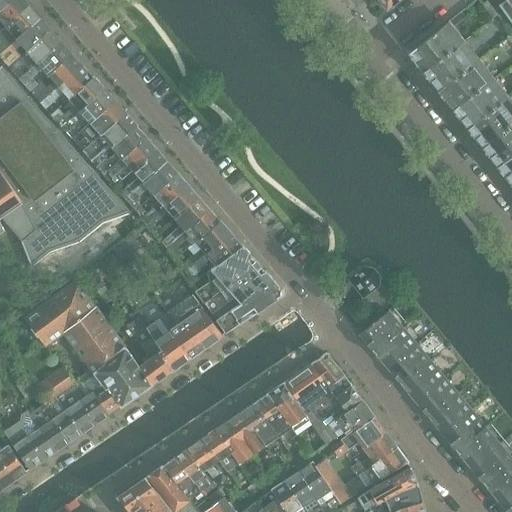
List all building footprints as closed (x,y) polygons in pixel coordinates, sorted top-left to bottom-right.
[(0,0),(0,10),(11,0),(0,0)] [(24,0),(11,0),(0,10),(0,21),(5,27),(30,6),(29,5),(24,0)] [(378,0),(387,10),(399,0),(378,0)] [(511,0),(507,0),(499,6),(511,23),(511,0)] [(487,1),(482,6),(492,19),(498,15),(487,1)] [(1,42),(0,42),(0,52),(40,18),(30,6),(5,27),(11,35),(1,42)] [(51,30),(40,18),(0,52),(0,57),(3,62),(12,54),(20,44),(26,51),(51,30)] [(448,22),(408,54),(414,61),(423,73),(463,41),(448,22)] [(26,51),(8,67),(18,80),(61,42),(51,30),(26,51)] [(423,73),(428,80),(429,80),(438,92),(478,61),(463,41),(423,73)] [(61,42),(18,80),(24,86),(33,78),(41,68),(47,75),(72,54),(61,42)] [(42,80),(38,83),(29,91),(34,97),(40,103),(82,66),(72,54),(47,75),(53,82),(47,87),(42,80)] [(438,92),(443,99),(453,111),(493,79),(478,61),(438,92)] [(82,66),(40,103),(45,110),(54,102),(62,92),(68,99),(93,77),(82,66)] [(130,213),(57,131),(7,74),(7,75),(1,68),(2,68),(1,67),(0,67),(0,232),(3,231),(0,223),(0,218),(1,219),(0,218),(1,218),(21,241),(20,241),(31,268),(33,267),(32,266),(50,252),(79,242),(102,223),(128,214),(129,215),(130,213)] [(68,100),(74,107),(64,115),(58,108),(50,115),(60,128),(63,125),(104,89),(93,76),(93,77),(68,99),(69,100),(68,100)] [(33,78),(24,86),(29,91),(38,83),(33,78)] [(453,111),(452,111),(458,118),(467,130),(508,98),(493,79),(453,111)] [(89,124),(115,101),(104,89),(63,125),(68,131),(70,129),(83,117),(89,124)] [(511,125),(511,104),(508,98),(467,130),(473,137),(482,148),(511,125)] [(75,137),(72,139),(82,151),(126,113),(115,101),(89,124),(80,132),(85,138),(79,142),(75,137)] [(126,113),(82,151),(92,163),(102,155),(111,147),(136,125),(126,113)] [(63,125),(60,128),(72,139),(75,137),(76,135),(70,129),(68,131),(63,125)] [(102,155),(92,163),(103,176),(146,138),(136,126),(137,125),(136,125),(111,147),(116,153),(107,161),(102,155)] [(511,125),(482,148),(482,149),(488,156),(497,167),(511,155),(511,125)] [(146,138),(103,176),(114,188),(122,181),(118,176),(119,172),(126,165),(132,171),(157,150),(146,138)] [(132,171),(138,178),(120,194),(124,199),(167,162),(157,150),(132,171)] [(511,155),(497,167),(497,168),(502,175),(503,175),(511,186),(511,155)] [(153,195),(177,174),(167,162),(124,199),(135,211),(141,206),(135,200),(147,189),(153,195)] [(141,206),(135,211),(146,223),(188,186),(178,174),(177,174),(153,195),(159,202),(147,213),(141,206)] [(188,186),(146,223),(150,228),(155,225),(168,212),(174,219),(199,198),(188,186)] [(180,227),(161,243),(166,248),(167,247),(184,232),(209,210),(199,198),(174,219),(174,220),(180,227)] [(190,246),(187,249),(188,250),(220,222),(209,210),(184,232),(167,247),(176,259),(183,254),(177,248),(185,240),(190,246)] [(193,255),(189,260),(193,264),(231,233),(220,221),(220,222),(188,250),(193,255)] [(155,225),(150,228),(156,235),(163,230),(160,225),(157,227),(155,225)] [(193,264),(186,270),(193,277),(200,271),(198,270),(207,263),(206,262),(209,259),(215,266),(242,246),(231,233),(193,264)] [(133,235),(113,249),(122,262),(142,248),(133,235)] [(217,277),(196,294),(203,303),(257,264),(257,263),(256,264),(255,265),(250,259),(251,258),(252,258),(251,257),(251,256),(242,246),(215,266),(210,270),(217,277)] [(257,264),(203,303),(212,314),(228,301),(234,297),(240,304),(241,303),(241,304),(273,281),(264,271),(263,270),(262,271),(263,271),(262,272),(256,266),(257,265),(258,265),(257,264)] [(359,266),(360,267),(357,268),(355,269),(354,268),(346,275),(348,276),(347,277),(348,278),(363,297),(377,315),(397,298),(395,295),(391,298),(380,284),(381,282),(381,280),(380,277),(380,276),(380,274),(378,274),(372,267),(371,266),(370,265),(368,265),(366,264),(366,265),(363,265),(359,266)] [(75,280),(23,318),(45,348),(63,335),(89,370),(78,379),(89,394),(92,392),(108,416),(156,382),(143,363),(139,366),(124,346),(125,345),(96,306),(95,307),(75,280)] [(240,304),(216,320),(226,333),(280,296),(281,289),(273,281),(241,304),(241,303),(240,304)] [(94,287),(106,304),(113,299),(107,291),(108,291),(101,282),(94,287)] [(198,303),(182,316),(185,320),(204,348),(222,336),(198,303)] [(166,313),(176,325),(168,331),(188,359),(204,348),(185,320),(182,316),(175,307),(166,313)] [(388,311),(359,335),(374,353),(403,328),(388,311)] [(155,340),(155,341),(162,351),(159,353),(172,371),(188,359),(168,331),(176,325),(166,313),(146,327),(155,340)] [(126,326),(149,359),(143,363),(156,382),(172,371),(159,353),(162,351),(155,341),(155,340),(146,327),(139,317),(126,326)] [(374,353),(387,369),(416,345),(403,328),(374,353)] [(416,345),(387,369),(401,385),(430,361),(416,345)] [(326,354),(311,364),(336,396),(351,385),(344,376),(326,354)] [(401,385),(415,402),(444,378),(430,361),(401,385)] [(347,411),(336,396),(311,364),(284,383),(306,416),(315,410),(326,426),(347,411)] [(34,389),(45,404),(45,405),(55,398),(67,389),(74,385),(72,383),(62,369),(34,389)] [(444,378),(415,402),(428,418),(458,394),(444,378)] [(26,379),(16,385),(25,398),(35,392),(26,379)] [(74,385),(67,389),(77,403),(79,401),(95,425),(108,416),(92,392),(89,394),(78,379),(72,383),(74,385)] [(284,383),(269,393),(292,427),(298,436),(312,426),(326,444),(334,438),(326,426),(315,410),(306,416),(284,383)] [(351,385),(336,396),(347,411),(362,400),(351,385)] [(67,389),(55,398),(64,411),(66,410),(82,434),(95,425),(79,401),(77,403),(67,389)] [(270,427),(277,437),(292,427),(269,393),(253,404),(270,427)] [(428,418),(442,435),(471,410),(458,394),(428,418)] [(45,404),(43,405),(53,419),(69,443),(82,434),(66,410),(64,411),(55,398),(45,405),(45,404)] [(347,411),(326,426),(334,438),(335,440),(339,437),(341,440),(373,417),(374,416),(362,400),(347,411)] [(29,414),(39,428),(39,429),(40,428),(56,452),(69,443),(53,419),(43,405),(45,404),(43,404),(29,414)] [(253,404),(238,414),(263,449),(274,442),(271,439),(269,440),(263,432),(270,427),(253,404)] [(16,423),(26,437),(26,438),(42,461),(56,452),(40,428),(39,429),(39,428),(29,414),(27,410),(20,415),(19,421),(16,423)] [(442,435),(456,451),(485,426),(471,410),(442,435)] [(250,458),(259,452),(263,449),(238,414),(225,423),(250,458)] [(362,449),(386,432),(374,417),(374,416),(373,417),(341,440),(344,444),(333,452),(338,458),(352,448),(358,444),(362,449)] [(4,432),(13,446),(29,470),(42,461),(26,438),(26,437),(16,423),(4,432)] [(225,423),(210,434),(227,457),(233,466),(237,463),(239,465),(250,458),(225,423)] [(485,426),(456,451),(470,468),(499,443),(485,426)] [(362,449),(369,458),(361,464),(359,462),(350,469),(356,477),(397,447),(386,432),(362,449)] [(210,434),(197,442),(214,465),(225,457),(226,458),(227,457),(210,434)] [(197,442),(186,450),(203,472),(205,470),(213,479),(219,475),(211,466),(214,465),(197,442)] [(511,460),(511,458),(499,443),(470,468),(484,484),(511,460)] [(0,458),(15,480),(26,472),(8,445),(2,450),(0,447),(0,458)] [(344,486),(347,491),(361,482),(362,483),(367,480),(371,485),(408,463),(397,447),(356,477),(351,481),(344,486)] [(186,450),(174,458),(204,495),(216,487),(203,472),(186,450)] [(0,480),(4,487),(15,480),(0,458),(0,480)] [(204,496),(204,495),(174,458),(162,466),(183,492),(189,487),(195,495),(189,500),(196,507),(205,501),(207,499),(204,496)] [(326,460),(315,467),(340,505),(351,497),(347,491),(344,486),(341,483),(326,460)] [(511,460),(484,484),(498,501),(511,488),(511,460)] [(312,464),(298,473),(324,511),(328,511),(340,505),(315,467),(312,464)] [(162,466),(148,477),(174,511),(199,511),(196,507),(189,500),(183,492),(162,466)] [(382,482),(357,498),(365,511),(391,496),(418,485),(410,467),(382,482)] [(324,511),(298,473),(285,482),(305,511),(324,511)] [(167,511),(169,511),(145,479),(118,497),(129,511),(167,511)] [(305,511),(285,482),(271,492),(276,499),(285,511),(305,511)] [(365,511),(364,511),(378,511),(387,507),(389,511),(392,511),(398,510),(422,502),(418,485),(391,496),(365,511)] [(511,511),(511,488),(498,501),(506,511),(511,511)] [(234,511),(218,490),(208,499),(213,505),(210,508),(205,501),(196,507),(199,511),(234,511)] [(285,511),(276,499),(271,492),(257,502),(263,509),(264,511),(285,511)] [(257,502),(244,511),(264,511),(263,509),(257,502)] [(425,511),(422,502),(398,510),(392,511),(425,511)]
